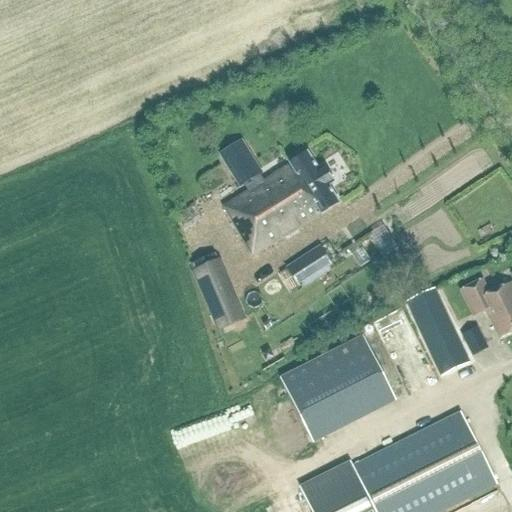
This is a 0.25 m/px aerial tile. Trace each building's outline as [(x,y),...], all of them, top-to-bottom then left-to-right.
[(307,154),(264,181),(261,175),(262,174),(247,148),(229,158),(222,163),(238,189),(241,186),(248,182),(252,188),(246,193),(222,208),(253,256),(337,202),(307,154)] [(320,252),(292,269),(299,284),(327,266),(320,252)] [(193,272),(218,330),(244,320),(218,261),(193,272)] [(511,284),(511,283),(489,295),(482,280),(460,291),(473,317),(485,312),(499,340),(511,332),(511,284)] [(475,361),(437,292),(407,307),(443,377),(475,361)] [(362,338),(280,380),(312,444),(395,402),(362,338)] [(222,427),(236,471),(290,453),(276,409),(222,427)] [(460,413),(351,467),(351,466),(300,491),(310,511),(442,511),(496,485),(460,413)]
